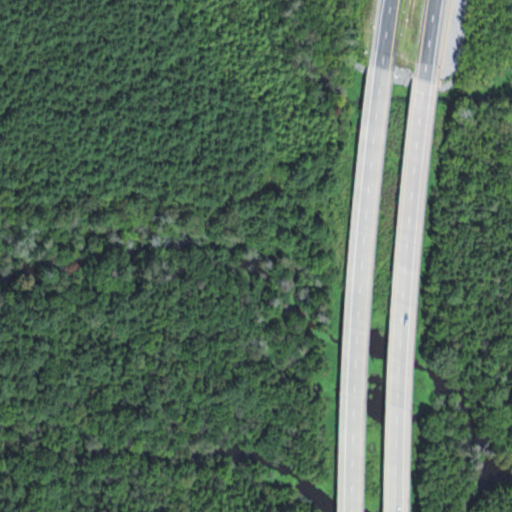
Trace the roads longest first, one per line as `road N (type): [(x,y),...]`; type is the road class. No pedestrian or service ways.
road 1 (motorway): [(394,0),(372,159),(349,511)]
road 2 (motorway): [(401,511),(429,88),(444,0)]
